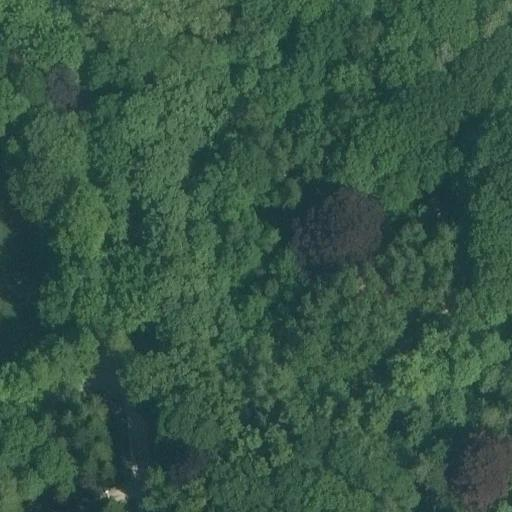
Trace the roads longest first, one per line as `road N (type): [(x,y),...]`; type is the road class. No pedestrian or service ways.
road 1 (unclassified): [(0,423),(124,361),(90,158),(84,51),(93,0)]
road 2 (track): [(142,511),(124,361)]
